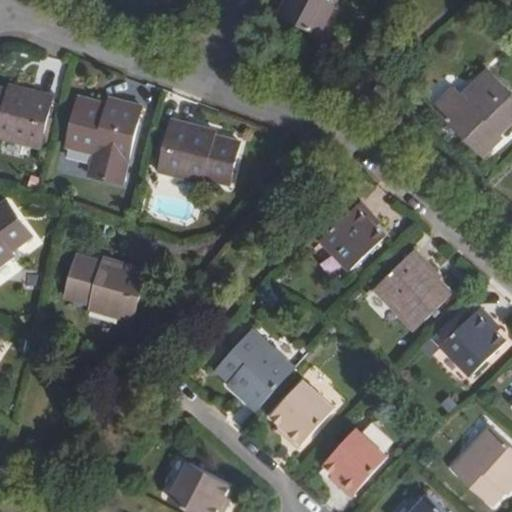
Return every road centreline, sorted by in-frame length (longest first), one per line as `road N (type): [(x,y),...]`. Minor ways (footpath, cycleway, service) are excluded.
road 1 (residential): [(212,88),(354,142),(511,278)]
road 2 (residential): [(0,16),(212,88)]
road 3 (residential): [(296,511),(290,492),(183,394)]
